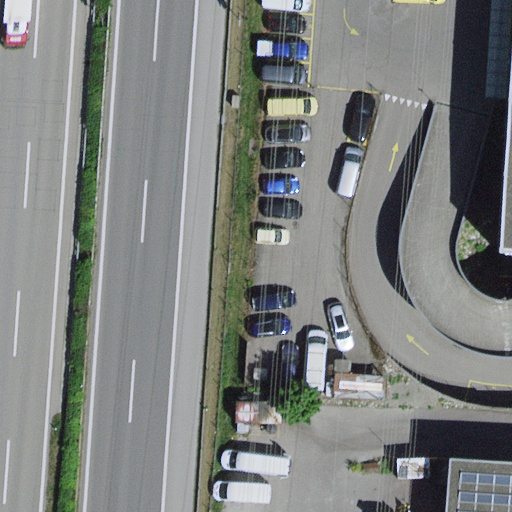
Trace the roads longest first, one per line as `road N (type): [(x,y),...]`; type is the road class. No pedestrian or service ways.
road 1 (motorway): [(129,511),(165,0)]
road 2 (motorway): [(42,0),(7,511)]
